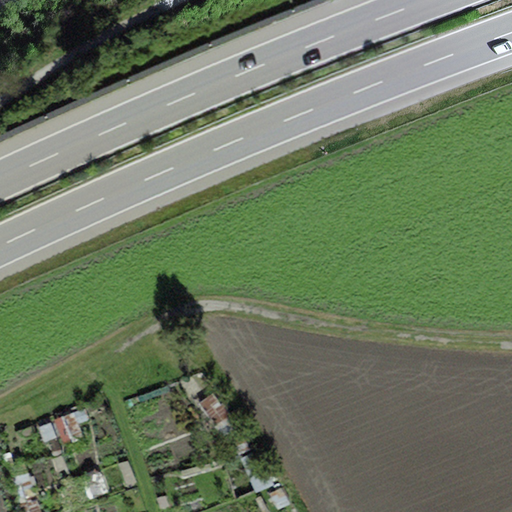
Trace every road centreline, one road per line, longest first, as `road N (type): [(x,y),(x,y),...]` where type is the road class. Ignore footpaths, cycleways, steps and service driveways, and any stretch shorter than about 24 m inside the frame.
road 1 (motorway): [(0,246),(313,109),(511,33)]
road 2 (track): [(511,339),(424,338),(208,308),(0,411)]
road 3 (motorway): [(432,0),(291,52),(0,180)]
